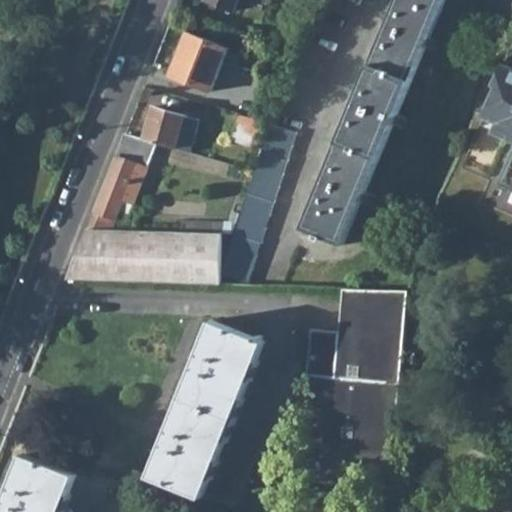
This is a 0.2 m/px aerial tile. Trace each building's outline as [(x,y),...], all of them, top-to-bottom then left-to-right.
[(208,0),(233,10),(237,0),(208,0)] [(397,0),(303,226),(342,242),(443,0),(397,0)] [(187,33),(170,75),(210,91),(227,49),(187,33)] [(511,66),(507,64),(498,85),(501,86),(488,115),(502,121),(497,131),(511,137),(511,162),(503,182),(511,186),(511,66)] [(154,107),(144,139),(158,143),(176,148),(177,145),(188,147),(197,120),(185,117),(186,116),(154,107)] [(231,139),(262,148),(270,123),(239,113),(231,139)] [(262,148),(223,276),(247,283),(296,131),(270,123),(262,148)] [(133,204),(158,143),(144,139),(126,133),(87,229),(113,230),(120,210),(124,201),(133,204)] [(124,201),(120,210),(129,214),(133,204),(124,201)] [(200,221),(199,232),(222,233),(234,233),(241,213),(233,210),(228,221),(200,221)] [(186,221),(185,232),(199,232),(200,221),(186,221)] [(221,275),(222,233),(199,232),(185,232),(113,230),(87,229),(66,279),(221,284),(221,275)] [(311,329),(297,480),(391,489),(398,411),(408,290),(343,288),(338,331),(311,329)] [(213,320),(151,475),(203,495),(265,341),(213,320)] [(24,453),(0,511),(61,511),(76,474),(24,453)]
